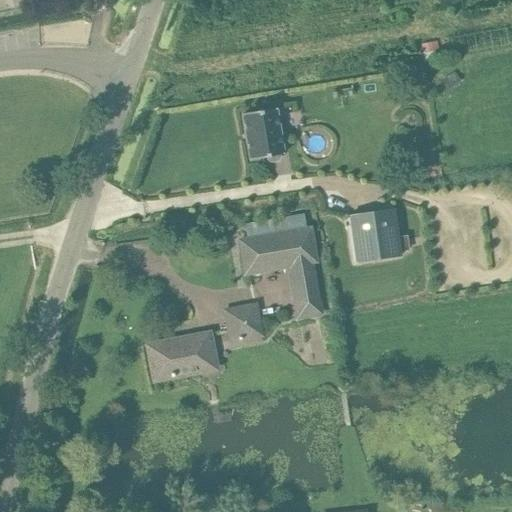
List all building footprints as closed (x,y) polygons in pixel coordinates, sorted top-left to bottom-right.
[(426,52),(439,49),(437,41),(422,44),(423,52),(426,52)] [(453,72),(442,79),(448,89),(460,81),(453,72)] [(280,156),(283,155),(276,109),(243,114),(250,160),(267,158),(267,160),(270,163),(278,161),(281,158),(280,156)] [(399,258),(399,252),(408,250),(406,236),(397,237),(393,210),(349,216),(356,264),(399,258)] [(242,276),(286,269),(294,320),(322,315),(314,264),(318,263),(311,225),(235,238),(242,276)] [(254,303),(222,310),(229,344),(261,338),(254,303)] [(146,345),(152,374),(168,371),(169,377),(199,371),(198,365),(213,362),(208,333),(146,345)]
